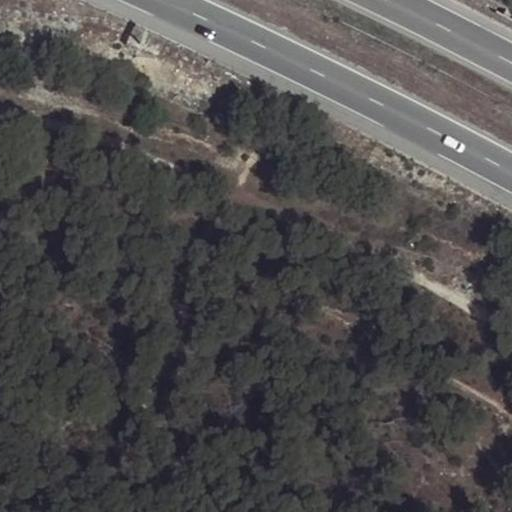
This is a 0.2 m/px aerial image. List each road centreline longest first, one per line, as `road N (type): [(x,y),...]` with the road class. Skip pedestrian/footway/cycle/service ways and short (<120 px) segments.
road 1 (track): [(511,305),(481,283),(143,139),(0,117)]
road 2 (motorway): [(158,0),(511,172)]
road 3 (motorway): [(511,64),(382,0)]
